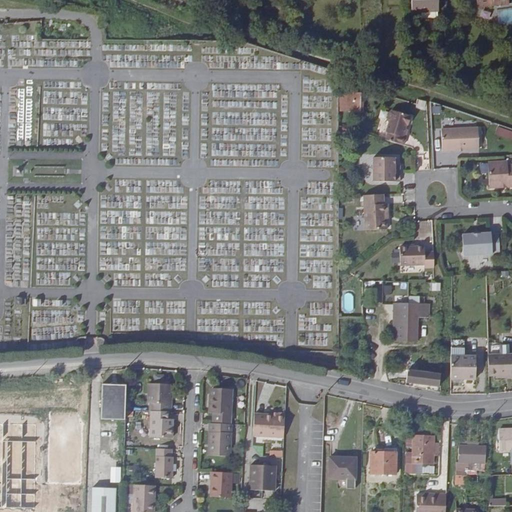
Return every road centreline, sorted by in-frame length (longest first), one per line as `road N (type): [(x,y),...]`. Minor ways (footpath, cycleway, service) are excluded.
road 1 (unclassified): [(306,377),(436,407),(511,403)]
road 2 (unclassified): [(0,366),(192,359)]
road 3 (residential): [(187,511),(192,359)]
road 4 (residential): [(301,511),(306,377)]
